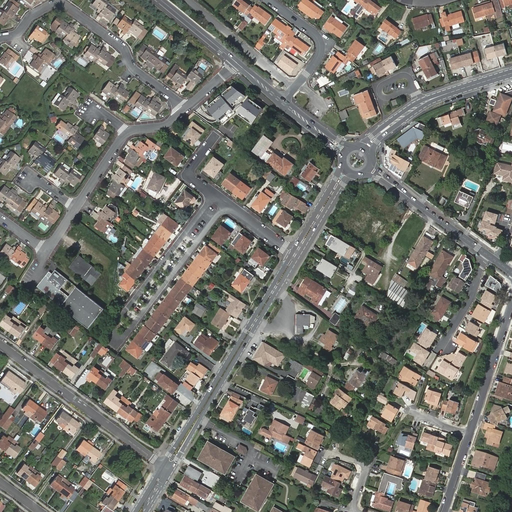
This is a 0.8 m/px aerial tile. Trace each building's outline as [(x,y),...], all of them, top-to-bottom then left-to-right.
[(12,18),(14,19),(16,17),(14,15),(19,8),(17,7),(19,4),(13,0),(11,0),(3,11),(12,18)] [(107,2),(108,0),(105,0),(105,1),(104,0),(94,0),(92,4),(98,9),(96,11),(99,13),(105,4),(107,2)] [(245,19),(253,8),(250,5),(251,5),(244,0),(237,0),(233,5),(244,13),(242,17),(245,19)] [(313,4),(315,0),(302,0),(299,5),(300,6),(304,10),(303,11),(306,13),(313,4)] [(353,10),(356,12),(365,0),(355,0),(358,2),(353,10)] [(365,0),(356,12),(359,15),(365,7),(376,15),(382,7),(373,0),(365,0)] [(482,3),(486,15),(495,12),(496,16),(503,15),(501,8),(498,0),(491,0),(492,2),(490,3),(486,4),(486,2),(482,3)] [(116,9),(107,2),(105,4),(115,11),(116,9)] [(476,18),(486,15),(482,3),(479,4),(480,6),(475,7),(473,8),(476,18)] [(99,13),(97,16),(100,18),(102,16),(108,20),(115,11),(105,4),(99,13)] [(321,10),(313,4),(306,13),(308,15),(309,14),(313,17),(315,18),(316,17),(319,19),(324,13),(321,10)] [(241,24),(245,27),(248,23),(249,23),(252,19),(250,18),(253,15),(265,25),(271,16),(258,7),(255,5),(253,8),(245,19),(241,24)] [(3,11),(1,9),(0,10),(0,23),(3,25),(8,19),(10,20),(12,18),(3,11)] [(445,25),(447,31),(451,30),(450,25),(454,24),(460,22),(464,21),(461,10),(446,15),(446,12),(442,13),(443,18),(445,25)] [(427,14),(412,18),(416,29),(431,24),(432,28),(435,27),(431,13),(428,14),(427,14)] [(121,33),(124,35),(125,32),(132,23),(123,16),(116,26),(123,30),(121,33)] [(328,28),(333,31),(340,37),(347,28),(332,16),(324,27),(327,29),(328,28)] [(71,28),(73,26),(69,24),(68,26),(56,18),(51,25),(57,29),(56,30),(65,38),(71,28)] [(387,18),(381,27),(396,38),(402,31),(397,27),(397,26),(387,18)] [(143,28),(134,21),(132,23),(125,32),(129,35),(130,33),(136,37),(137,36),(141,40),(147,32),(143,29),(143,28)] [(284,43),(287,46),(288,44),(294,36),(295,34),(292,32),(292,31),(280,22),(273,31),(286,41),(284,43)] [(35,24),(26,36),(30,38),(32,36),(37,41),(44,31),(35,24)] [(65,38),(63,39),(72,46),(73,44),(76,40),(79,37),(73,32),(74,31),(71,28),(65,38)] [(296,38),(294,36),(288,44),(291,46),(290,47),(303,56),(310,48),(297,38),(296,38)] [(345,56),(346,57),(349,60),(353,62),(365,46),(356,40),(348,51),(349,52),(345,56)] [(504,43),(494,46),(497,56),(507,54),(504,43)] [(84,54),(94,61),(95,59),(101,50),(99,47),(97,49),(91,45),(89,48),(88,49),(86,52),(84,54)] [(145,64),(148,66),(156,54),(146,47),(142,45),(137,52),(141,55),(140,57),(146,61),(145,64)] [(497,56),(494,46),(484,49),(487,59),(497,56)] [(106,50),(103,47),(101,50),(95,59),(104,65),(104,64),(109,68),(114,60),(110,57),(111,56),(105,51),(106,50)] [(45,63),(47,64),(54,55),(46,48),(41,55),(39,53),(36,56),(45,63)] [(0,64),(6,69),(13,60),(12,59),(15,56),(8,51),(5,54),(4,53),(0,59),(0,64)] [(345,56),(338,51),(335,56),(334,56),(326,67),(334,73),(342,62),(346,57),(345,56)] [(478,51),(461,56),(464,66),(481,61),(478,51)] [(419,60),(424,69),(433,64),(436,63),(434,60),(437,59),(438,58),(435,52),(419,60)] [(36,56),(34,54),(32,57),(34,59),(29,65),(38,72),(45,63),(36,56)] [(156,54),(148,66),(151,68),(153,66),(159,70),(165,62),(166,61),(161,58),(156,54)] [(298,64),(284,54),(278,64),(291,73),(298,64)] [(383,61),(388,70),(397,65),(392,56),(383,61)] [(464,66),(461,56),(451,59),(454,69),(464,66)] [(379,75),(388,70),(383,61),(380,57),(370,62),(372,67),(373,66),(379,75)] [(159,70),(162,73),(169,64),(165,62),(159,70)] [(433,64),(424,69),(428,78),(433,76),(438,73),(433,64)] [(175,85),(179,88),(184,80),(187,77),(177,70),(177,71),(172,68),(167,75),(172,78),(171,79),(176,83),(175,85)] [(201,75),(193,69),(187,77),(184,80),(187,82),(188,80),(190,82),(194,84),(199,79),(200,77),(201,75)] [(326,75),(317,79),(322,87),(330,82),(326,75)] [(101,91),(111,98),(113,94),(119,87),(116,85),(115,86),(108,82),(101,91)] [(124,87),(121,84),(119,87),(113,94),(123,101),(128,93),(122,89),(124,87)] [(232,86),(222,94),(233,106),(245,96),(232,86)] [(325,87),(318,90),(321,95),(327,92),(325,87)] [(71,104),(74,105),(76,102),(74,100),(78,94),(69,88),(62,97),(71,104)] [(361,104),(372,99),(368,89),(353,95),(357,105),(361,104)] [(497,101),(494,100),(493,99),(491,105),(496,107),(493,113),(492,113),(489,122),(498,126),(503,115),(506,116),(511,101),(511,90),(503,93),(502,93),(498,101),(497,101)] [(129,100),(143,111),(145,109),(151,100),(148,98),(147,99),(136,91),(129,100)] [(53,103),(60,95),(59,94),(51,102),(53,103)] [(62,97),(61,95),(54,105),(63,111),(68,105),(69,106),(71,104),(62,97)] [(220,96),(207,107),(219,121),(233,110),(220,96)] [(156,100),(153,97),(151,100),(145,109),(154,115),(160,106),(155,102),(156,100)] [(262,109),(248,98),(237,114),(251,124),(262,109)] [(377,114),(372,99),(361,104),(365,113),(364,113),(366,118),(377,114)] [(450,114),(449,113),(438,117),(441,125),(452,122),(453,126),(458,124),(459,126),(462,125),(459,115),(465,113),(463,107),(453,110),(454,112),(450,114)] [(0,120),(6,125),(8,126),(15,117),(12,115),(14,112),(9,108),(7,111),(6,111),(2,117),(0,115),(0,120)] [(346,109),(339,112),(342,119),(349,117),(346,109)] [(76,130),(78,128),(75,125),(73,127),(67,123),(66,125),(60,121),(56,127),(71,138),(76,130)] [(192,128),(184,138),(193,145),(204,130),(193,122),(190,126),(192,128)] [(233,132),(236,127),(230,123),(227,128),(233,132)] [(418,123),(397,140),(403,147),(416,136),(422,139),(428,127),(418,123)] [(101,127),(93,137),(102,144),(108,135),(103,130),(104,128),(101,127)] [(477,131),(475,130),(473,129),(472,133),(475,135),(474,139),(478,140),(479,138),(484,140),(487,139),(489,140),(492,141),(494,137),(490,135),(492,132),(480,127),(479,130),(477,131)] [(71,138),(68,141),(77,147),(83,139),(78,134),(79,132),(76,130),(71,138)] [(268,148),(273,142),(264,135),(253,150),(285,175),(293,164),(284,158),(283,159),(268,148)] [(404,148),(417,138),(421,140),(422,139),(416,136),(403,147),(404,148)] [(153,150),(156,144),(150,140),(149,141),(148,140),(145,144),(141,141),(137,148),(135,147),(132,145),(130,148),(132,150),(142,156),(144,157),(150,148),(153,150)] [(237,145),(230,140),(227,143),(234,148),(237,145)] [(42,151),(44,149),(35,142),(28,152),(34,156),(33,158),(35,160),(42,151)] [(423,160),(441,169),(447,156),(430,147),(423,160)] [(132,150),(130,148),(128,151),(130,152),(126,159),(127,159),(124,163),(132,168),(135,165),(142,156),(132,150)] [(172,148),(165,156),(177,165),(184,156),(172,148)] [(35,160),(34,162),(37,165),(38,163),(44,167),(42,170),(47,173),(56,162),(42,151),(35,160)] [(13,168),(15,169),(17,166),(15,165),(20,159),(10,152),(3,161),(13,168)] [(396,167),(405,171),(409,163),(394,156),(392,159),(393,160),(392,164),(396,166),(396,167)] [(214,157),(205,170),(214,177),(220,169),(224,164),(214,157)] [(3,161),(2,159),(0,161),(0,171),(4,175),(8,169),(11,171),(13,168),(3,161)] [(303,170),(300,174),(309,181),(319,168),(308,161),(302,170),(303,170)] [(511,165),(507,165),(497,162),(495,173),(504,176),(504,179),(511,181),(511,165)] [(58,181),(62,184),(64,181),(70,172),(61,166),(54,175),(60,179),(58,181)] [(113,174),(111,176),(113,178),(123,185),(132,171),(124,166),(121,170),(120,169),(115,175),(113,174)] [(272,182),(277,175),(266,168),(261,175),(272,182)] [(218,180),(224,172),(220,169),(214,177),(218,180)] [(70,172),(64,181),(66,183),(68,182),(74,186),(81,177),(72,170),(70,172)] [(155,173),(148,187),(158,191),(165,178),(155,173)] [(233,191),(241,181),(231,174),(223,184),(233,191)] [(118,196),(125,186),(123,185),(113,178),(111,181),(113,183),(109,189),(110,190),(108,192),(116,198),(118,195),(118,196)] [(250,188),(241,181),(233,191),(242,198),(250,188)] [(0,191),(0,197),(6,202),(14,191),(11,189),(10,191),(4,187),(0,191)] [(263,192),(252,205),(261,211),(273,194),(267,189),(264,193),(263,192)] [(137,194),(146,198),(148,193),(139,190),(137,194)] [(463,194),(464,192),(459,190),(454,201),(459,204),(460,201),(464,203),(463,206),(468,208),(473,197),(469,195),(468,196),(463,194)] [(14,191),(6,202),(18,211),(23,205),(20,202),(22,200),(16,195),(17,193),(14,191)] [(185,191),(176,203),(185,209),(190,202),(191,202),(194,202),(195,201),(195,200),(195,199),(195,198),(194,198),(185,191)] [(282,200),(281,202),(291,209),(291,208),(292,209),(294,205),(305,212),(308,207),(305,205),(306,204),(284,191),(280,197),(283,199),(282,200)] [(31,211),(40,218),(41,216),(48,207),(45,205),(44,206),(34,199),(27,207),(32,210),(31,211)] [(100,211),(97,214),(99,216),(110,223),(112,221),(110,220),(115,213),(117,212),(117,207),(112,204),(110,204),(107,207),(106,206),(102,212),(100,211)] [(53,207),(49,205),(48,207),(41,216),(50,222),(57,213),(51,209),(53,207)] [(281,209),(273,221),(277,224),(279,222),(286,226),(292,217),(281,209)] [(40,218),(31,211),(29,213),(38,220),(40,218)] [(498,215),(486,211),(483,219),(495,223),(498,215)] [(158,222),(162,225),(168,218),(163,214),(158,222)] [(104,232),(111,224),(110,223),(99,216),(98,219),(99,220),(95,226),(104,232)] [(168,218),(162,225),(172,233),(178,224),(168,217),(168,218)] [(491,223),(482,220),(479,229),(487,231),(487,234),(494,236),(493,238),(499,240),(502,230),(496,228),(496,227),(490,225),(491,223)] [(172,233),(162,225),(156,233),(166,241),(172,233)] [(222,226),(213,237),(218,241),(222,244),(230,233),(222,226)] [(240,232),(232,243),(243,252),(251,241),(240,232)] [(166,241),(156,233),(150,241),(159,249),(166,241)] [(424,236),(409,262),(418,268),(433,242),(424,236)] [(214,245),(218,241),(213,237),(209,242),(210,243),(214,245)] [(337,240),(336,239),(331,247),(337,251),(342,243),(337,240)] [(159,249),(150,241),(144,249),(153,257),(159,249)] [(225,247),(222,244),(218,241),(214,245),(219,249),(222,251),(225,247)] [(210,243),(207,247),(215,253),(219,249),(214,245),(210,243)] [(345,255),(349,247),(346,245),(342,243),(337,251),(345,255)] [(10,257),(16,249),(13,246),(12,248),(5,244),(0,251),(0,253),(8,260),(10,257)] [(206,246),(200,254),(211,262),(217,254),(215,253),(207,247),(206,246)] [(21,249),(18,247),(16,249),(10,257),(22,266),(27,259),(25,257),(26,255),(19,251),(21,249)] [(260,248),(249,262),(255,267),(259,262),(263,265),(270,256),(260,248)] [(153,257),(144,249),(138,257),(147,265),(153,257)] [(436,286),(442,289),(448,279),(442,275),(453,257),(443,251),(422,286),(429,290),(432,285),(435,287),(436,286)] [(211,262),(200,254),(194,262),(205,270),(211,262)] [(79,257),(71,266),(92,283),(100,274),(79,257)] [(147,265),(138,257),(132,265),(141,273),(147,265)] [(460,276),(467,281),(473,270),(470,259),(467,257),(463,263),(465,269),(460,276)] [(368,274),(375,262),(367,258),(361,269),(368,274)] [(325,261),(323,260),(318,268),(324,272),(329,264),(325,261)] [(205,270),(194,262),(188,270),(199,278),(205,270)] [(383,267),(375,262),(368,274),(365,279),(373,283),(382,268),(383,267)] [(132,265),(129,263),(123,271),(126,273),(132,265)] [(329,264),(324,272),(332,277),(337,280),(342,271),(334,266),(329,264)] [(126,273),(135,280),(141,273),(132,265),(126,273)] [(254,276),(245,269),(233,285),(242,291),(254,276)] [(49,272),(36,287),(88,328),(104,309),(76,287),(68,296),(60,289),(67,280),(55,270),(52,274),(49,272)] [(199,278),(188,270),(182,278),(192,286),(199,278)] [(128,290),(135,280),(126,273),(123,277),(125,279),(121,285),(128,290)] [(409,282),(396,273),(392,279),(404,288),(409,282)] [(486,286),(499,293),(503,289),(502,283),(492,276),(486,286)] [(308,277),(299,292),(304,295),(306,293),(313,298),(312,300),(318,304),(327,289),(308,277)] [(466,283),(455,277),(449,288),(460,294),(466,283)] [(192,286),(182,278),(176,286),(186,294),(192,286)] [(404,288),(392,279),(391,281),(389,289),(387,298),(403,308),(412,293),(404,288)] [(186,294),(176,286),(170,294),(180,302),(186,294)] [(482,303),(491,309),(494,305),(492,304),(497,296),(488,291),(483,299),(484,300),(482,303)] [(180,302),(170,294),(164,302),(174,310),(180,302)] [(245,304),(232,295),(229,299),(233,301),(226,311),(230,314),(236,318),(245,304)] [(442,297),(433,313),(435,315),(442,319),(451,302),(442,297)] [(174,310),(164,302),(158,310),(168,318),(174,310)] [(197,303),(192,311),(201,317),(206,308),(197,303)] [(39,311),(43,314),(47,308),(48,307),(44,305),(39,311)] [(58,312),(49,305),(48,307),(47,308),(50,311),(49,313),(55,317),(58,312)] [(474,317),(484,323),(491,312),(479,305),(475,311),(477,313),(474,317)] [(365,323),(372,312),(363,307),(355,319),(358,321),(359,320),(365,323)] [(226,311),(221,308),(212,323),(220,329),(223,324),(225,321),(230,314),(226,311)] [(168,318),(158,310),(151,318),(162,326),(168,318)] [(378,316),(372,312),(365,323),(371,327),(378,316)] [(310,325),(310,315),(310,314),(297,314),(297,333),(303,334),(303,325),(310,325)] [(340,319),(334,314),(330,321),(336,325),(340,319)] [(0,324),(9,331),(15,323),(18,319),(13,316),(12,319),(7,315),(0,324)] [(185,316),(174,329),(181,335),(186,329),(190,332),(196,325),(185,316)] [(162,326),(151,318),(146,325),(157,333),(162,326)] [(15,323),(9,331),(18,337),(25,328),(20,325),(22,322),(18,319),(15,323)] [(465,330),(477,337),(481,332),(479,331),(481,328),(470,322),(465,330)] [(157,333),(146,325),(139,333),(150,341),(157,333)] [(34,336),(43,342),(49,335),(44,332),(46,330),(40,327),(34,336)] [(72,331),(70,334),(73,337),(78,330),(75,327),(72,331)] [(49,335),(43,342),(52,349),(58,340),(53,336),(57,332),(53,329),(52,330),(50,333),(49,335)] [(328,330),(322,342),(326,344),(324,348),(330,352),(332,348),(331,347),(337,336),(328,330)] [(421,339),(419,343),(428,349),(430,345),(431,346),(437,336),(427,330),(427,331),(427,332),(427,333),(427,334),(427,335),(427,336),(427,337),(426,337),(426,338),(426,339),(425,339),(425,340),(425,341),(424,341),(421,339)] [(150,341),(139,333),(133,341),(144,349),(150,341)] [(172,333),(169,336),(176,341),(178,338),(172,333)] [(458,344),(460,345),(471,352),(473,349),(475,348),(478,344),(462,334),(460,337),(461,339),(458,344)] [(201,336),(195,344),(209,354),(218,342),(210,337),(207,341),(201,336)] [(169,339),(164,346),(167,348),(173,341),(169,339)] [(271,347),(274,343),(267,339),(264,343),(271,347)] [(144,349),(133,341),(127,349),(138,357),(144,349)] [(252,358),(254,359),(264,343),(262,341),(252,358)] [(175,342),(161,361),(168,367),(179,353),(185,357),(189,352),(175,342)] [(103,346),(102,345),(100,343),(95,350),(98,353),(103,346)] [(285,355),(271,347),(264,343),(254,359),(264,365),(265,365),(270,368),(272,362),(278,366),(285,355)] [(372,345),(369,350),(374,355),(377,349),(372,345)] [(430,353),(416,345),(412,351),(419,355),(415,361),(423,365),(426,361),(425,360),(426,358),(427,359),(430,353)] [(107,349),(103,346),(98,353),(102,355),(107,349)] [(382,352),(380,356),(392,363),(394,359),(392,358),(393,357),(382,352)] [(366,353),(363,357),(370,362),(373,358),(366,353)] [(51,362),(54,364),(60,357),(57,354),(51,362)] [(453,379),(465,359),(458,355),(451,366),(444,361),(438,370),(453,379)] [(54,364),(64,371),(69,364),(65,361),(66,360),(61,356),(60,357),(54,364)] [(131,366),(125,361),(120,367),(123,370),(127,372),(131,366)] [(291,368),(299,373),(303,366),(295,361),(291,368)] [(191,362),(186,369),(187,370),(188,370),(188,369),(192,372),(200,378),(201,378),(207,369),(199,363),(197,366),(191,362)] [(307,362),(304,366),(313,372),(316,368),(307,362)] [(69,364),(64,371),(73,378),(79,369),(74,366),(73,367),(69,364)] [(88,376),(97,383),(105,372),(100,369),(99,371),(95,367),(88,376)] [(324,373),(316,368),(313,373),(310,377),(312,378),(310,381),(307,385),(314,389),(321,378),(324,373)] [(345,386),(353,392),(356,387),(358,388),(370,372),(365,368),(362,372),(359,370),(358,371),(357,370),(345,386)] [(416,378),(419,380),(421,377),(406,368),(401,375),(403,377),(403,382),(409,383),(415,387),(418,382),(415,380),(416,378)] [(11,386),(17,378),(8,371),(1,380),(5,384),(3,387),(8,390),(9,390),(11,386)] [(109,375),(105,372),(97,383),(106,390),(112,381),(107,377),(109,375)] [(191,372),(190,374),(189,376),(185,380),(185,381),(194,388),(200,378),(192,372),(191,372)] [(160,373),(156,377),(160,380),(159,382),(172,393),(179,385),(164,374),(164,375),(160,373)] [(267,377),(262,390),(272,395),(278,382),(267,377)] [(511,378),(507,377),(504,384),(507,385),(507,387),(501,385),(497,396),(505,398),(505,397),(508,398),(508,399),(511,400),(511,378)] [(26,385),(17,378),(11,386),(15,389),(14,390),(16,391),(19,394),(26,385)] [(409,393),(411,390),(400,384),(397,389),(396,388),(393,395),(397,397),(399,397),(402,398),(406,391),(409,393)] [(330,403),(340,410),(347,402),(349,404),(354,398),(339,387),(333,394),(336,396),(330,403)] [(435,402),(434,404),(439,406),(443,393),(430,388),(426,398),(430,400),(435,402)] [(118,412),(127,400),(122,396),(120,399),(115,396),(118,392),(114,389),(105,402),(118,412)] [(315,396),(307,392),(302,403),(304,404),(309,407),(315,396)] [(167,400),(162,406),(172,413),(179,402),(168,394),(165,399),(167,400)] [(380,395),(377,399),(386,404),(388,400),(380,396),(380,395)] [(231,419),(242,402),(239,400),(232,396),(221,414),(231,419)] [(30,417),(38,407),(29,400),(22,409),(27,413),(26,415),(30,417)] [(131,403),(127,400),(118,412),(132,422),(134,419),(138,413),(129,406),(131,403)] [(446,400),(444,407),(448,409),(447,411),(457,415),(458,411),(459,411),(461,407),(459,407),(461,403),(452,400),(451,402),(446,400)] [(156,410),(153,414),(165,422),(172,413),(162,406),(158,411),(156,410)] [(390,406),(383,417),(392,422),(398,411),(390,406)] [(494,412),(507,419),(509,418),(507,414),(506,415),(503,409),(496,406),(494,412)] [(47,413),(38,407),(30,417),(29,418),(34,421),(35,418),(40,422),(47,413)] [(10,415),(14,410),(10,408),(3,416),(8,419),(10,415)] [(249,409),(243,419),(247,421),(252,424),(256,419),(257,419),(262,411),(255,408),(254,409),(253,412),(249,409)] [(65,426),(71,418),(62,411),(55,420),(60,424),(61,423),(65,426)] [(500,423),(507,419),(494,412),(492,417),(489,418),(492,425),(495,426),(497,426),(498,424),(500,423)] [(165,422),(153,414),(150,418),(152,419),(149,424),(158,431),(165,422)] [(305,419),(299,416),(296,422),(303,425),(305,419)] [(80,425),(71,418),(65,426),(64,428),(68,432),(69,431),(73,434),(80,425)] [(373,418),(368,427),(374,431),(375,429),(377,430),(377,431),(384,435),(388,429),(385,427),(386,425),(373,418)] [(8,419),(2,427),(6,430),(12,422),(8,419)] [(260,434),(270,439),(272,435),(289,443),(292,437),(285,434),(289,427),(277,422),(274,428),(272,427),(271,427),(269,430),(264,428),(262,429),(260,434)] [(492,425),(488,423),(486,428),(490,430),(488,433),(492,435),(491,437),(489,443),(494,445),(495,441),(500,443),(503,433),(494,430),(495,426),(492,425)] [(306,444),(319,450),(321,446),(320,445),(323,439),(325,436),(313,430),(306,444)] [(43,435),(39,433),(34,439),(38,442),(43,435)] [(415,449),(419,435),(415,433),(414,437),(406,434),(403,443),(401,442),(400,447),(405,449),(406,446),(415,449)] [(435,453),(440,438),(425,433),(422,441),(432,445),(430,451),(435,453)] [(260,434),(258,438),(268,443),(270,439),(260,434)] [(0,438),(0,448),(4,451),(10,444),(6,441),(7,440),(2,436),(0,438)] [(444,439),(440,438),(435,453),(439,454),(440,452),(450,456),(453,447),(444,444),(442,443),(444,439)] [(34,439),(28,448),(33,451),(39,442),(38,442),(34,439)] [(86,455),(91,447),(86,443),(82,440),(76,449),(81,453),(82,452),(86,455)] [(235,457),(208,441),(198,459),(225,475),(235,457)] [(10,444),(4,451),(13,458),(20,449),(15,445),(14,447),(10,444)] [(306,453),(301,464),(308,467),(311,460),(313,461),(314,460),(317,453),(300,444),(298,449),(306,453)] [(240,445),(237,451),(245,456),(247,452),(246,448),(240,445)] [(100,454),(91,447),(86,455),(90,458),(89,459),(94,463),(100,454)] [(61,459),(66,452),(62,449),(57,456),(61,459)] [(478,460),(476,459),(474,466),(481,469),(482,467),(490,469),(491,465),(497,467),(499,461),(500,462),(500,459),(478,452),(477,456),(479,457),(478,460)] [(51,464),(55,467),(61,459),(57,456),(51,464)] [(405,461),(395,458),(392,468),(390,467),(389,471),(402,476),(404,469),(403,469),(405,461)] [(61,459),(55,467),(60,471),(66,463),(61,459)] [(16,473),(25,480),(31,472),(27,469),(28,468),(23,464),(16,473)] [(203,473),(189,466),(184,475),(198,483),(203,473)] [(336,471),(349,477),(352,472),(339,466),(336,471)] [(430,467),(428,474),(441,480),(441,479),(439,478),(441,471),(430,467)] [(298,468),(293,477),(312,486),(317,478),(298,468)] [(31,472),(25,480),(34,486),(41,478),(38,476),(40,474),(34,469),(33,469),(31,472)] [(342,483),(343,483),(346,477),(349,478),(349,477),(336,471),(333,478),(342,483)] [(386,473),(379,492),(386,494),(391,482),(398,484),(397,489),(402,490),(404,484),(403,484),(404,479),(386,473)] [(484,482),(486,476),(477,473),(475,479),(478,481),(477,485),(476,488),(474,492),(484,495),(486,492),(487,488),(488,484),(484,482)] [(438,483),(439,484),(441,480),(428,474),(426,480),(438,483)] [(257,475),(241,502),(259,511),(275,484),(257,475)] [(49,485),(58,492),(64,484),(60,481),(61,480),(56,476),(49,485)] [(333,478),(328,476),(323,485),(330,489),(329,492),(339,497),(343,490),(339,487),(342,483),(333,478)] [(84,486),(88,480),(85,477),(79,485),(83,487),(84,486)] [(211,491),(186,477),(181,485),(190,491),(190,490),(206,499),(211,491)] [(426,480),(425,479),(420,494),(433,498),(434,493),(433,493),(435,487),(436,488),(438,483),(426,480)] [(64,484),(58,492),(61,494),(63,495),(64,496),(68,498),(74,490),(70,487),(72,484),(67,480),(64,484)] [(92,482),(88,480),(84,486),(88,489),(92,482)] [(109,495),(117,501),(124,492),(123,491),(126,487),(119,481),(115,486),(115,485),(111,490),(109,488),(106,492),(109,495)] [(500,486),(496,484),(492,496),(496,498),(500,486)] [(209,511),(211,509),(178,489),(173,498),(185,505),(188,500),(188,499),(191,501),(191,502),(208,511),(209,511)] [(375,506),(392,511),(395,501),(389,500),(389,498),(386,497),(387,495),(386,494),(379,492),(378,492),(377,496),(378,496),(375,506)] [(113,511),(110,510),(117,501),(109,495),(107,498),(106,497),(102,503),(106,507),(101,511),(113,511)] [(413,511),(428,511),(429,511),(430,511),(433,503),(423,500),(418,511),(415,511),(413,511)] [(475,511),(476,511),(477,508),(474,507),(475,503),(465,500),(463,507),(466,508),(464,511),(475,511)] [(399,501),(399,502),(414,509),(415,506),(399,501)] [(414,509),(399,502),(396,511),(398,511),(413,511),(414,509)] [(216,503),(214,507),(222,511),(232,511),(233,510),(225,506),(224,507),(216,503)]
